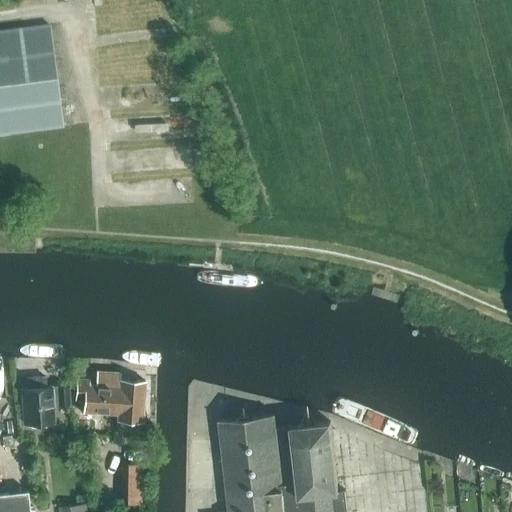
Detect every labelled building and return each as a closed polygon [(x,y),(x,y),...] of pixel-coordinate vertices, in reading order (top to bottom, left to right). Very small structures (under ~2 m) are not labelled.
[(0,134),(61,127),(48,24),(0,30),(0,134)] [(46,387),(46,376),(26,377),(27,388),(22,388),(24,424),(42,423),(42,421),(52,421),(51,407),(69,405),(68,385),(46,387)] [(119,379),(102,378),(102,385),(89,384),(89,380),(76,379),(74,399),(83,399),(82,411),(117,413),(117,421),(141,422),(144,380),(119,379)] [(347,511),(347,506),(345,490),(338,491),(330,421),(275,428),(274,413),(218,419),(229,511),(219,511),(347,511)] [(123,495),(142,495),(141,455),(122,456),(123,495)] [(0,511),(28,511),(27,491),(0,493),(0,511)] [(86,511),(85,503),(57,507),(58,511),(86,511)]
